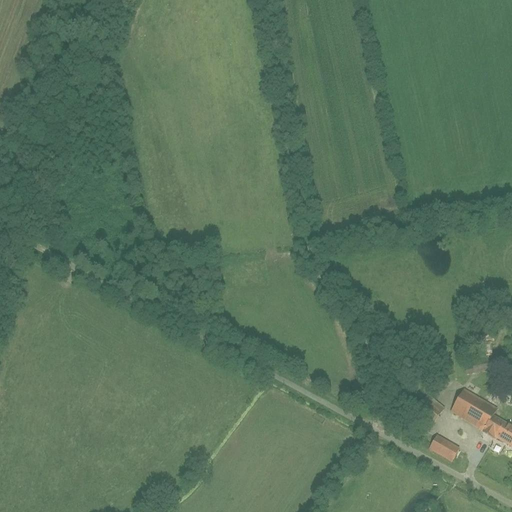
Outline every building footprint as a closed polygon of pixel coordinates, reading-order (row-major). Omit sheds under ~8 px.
[(400,357),(388,364),(396,378),(408,372),(400,357)] [(470,364),(471,381),(496,379),(496,363),(470,364)] [(447,366),(425,376),(430,388),(452,378),(447,366)] [(465,393),(451,416),(511,451),(511,426),(499,419),(501,415),(465,393)] [(406,418),(422,429),(435,409),(419,398),(406,418)] [(426,453),(452,467),(460,452),(434,438),(426,453)]
